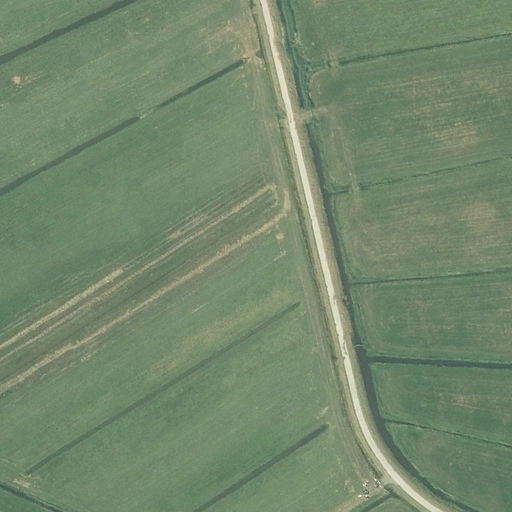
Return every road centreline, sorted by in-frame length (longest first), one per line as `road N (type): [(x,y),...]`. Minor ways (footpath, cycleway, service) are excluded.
road 1 (unclassified): [(440,511),(384,462),(358,411),(263,0)]
road 2 (track): [(330,54),(358,201)]
